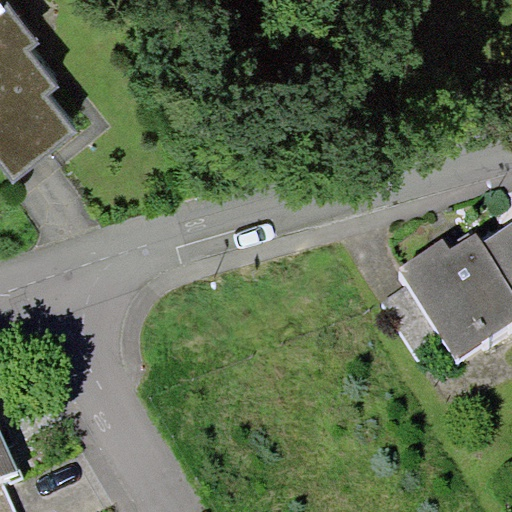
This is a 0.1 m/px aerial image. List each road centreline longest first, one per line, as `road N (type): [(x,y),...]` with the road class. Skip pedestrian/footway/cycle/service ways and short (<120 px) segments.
road 1 (residential): [(511,150),(42,280)]
road 2 (residential): [(42,280),(170,511)]
